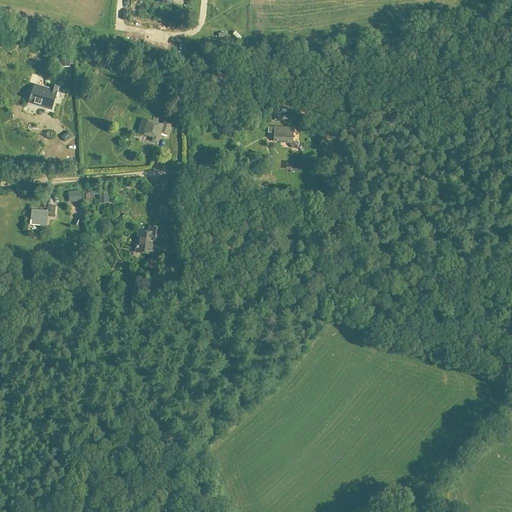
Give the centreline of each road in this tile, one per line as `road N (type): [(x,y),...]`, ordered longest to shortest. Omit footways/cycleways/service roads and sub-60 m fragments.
road 1 (track): [(511,366),(391,327),(296,311)]
road 2 (track): [(0,179),(186,165)]
